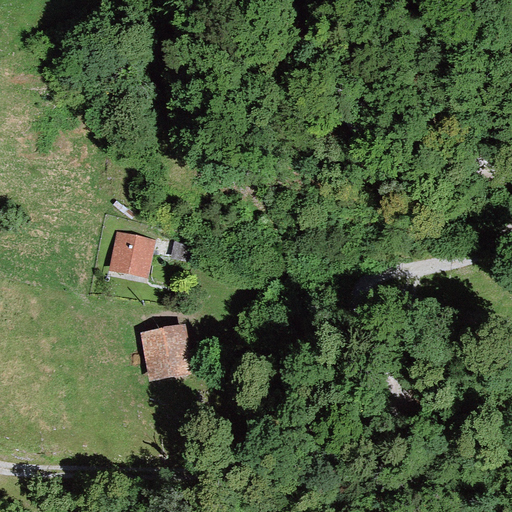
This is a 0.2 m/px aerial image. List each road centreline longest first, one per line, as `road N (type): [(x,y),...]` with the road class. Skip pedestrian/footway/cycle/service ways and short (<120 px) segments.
road 1 (track): [(0,468),(230,471),(285,460),(384,421),(397,403),(398,381),(353,322),(351,288),(378,270),(455,263),(511,234)]
road 2 (track): [(511,173),(386,137),(364,121),(309,32),(304,0)]
